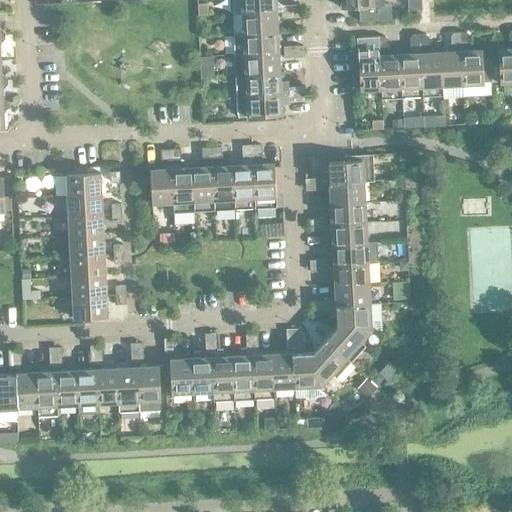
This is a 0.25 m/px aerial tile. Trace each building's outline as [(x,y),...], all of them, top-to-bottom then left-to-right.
[(275,0),(241,0),(242,13),(277,11),(275,0)] [(207,3),(197,3),(198,15),(208,15),(207,3)] [(291,5),(291,16),(301,16),(300,4),(291,5)] [(281,5),(282,17),(291,16),(291,5),(281,5)] [(242,13),(243,33),(278,31),(277,11),(242,13)] [(509,33),(510,48),(498,49),(500,82),(511,81),(511,29),(509,33)] [(233,33),(234,54),(279,52),(278,31),(243,33),(233,33)] [(460,32),(462,84),(484,83),(483,81),(491,81),(490,59),(482,60),(482,49),(470,50),(469,35),(466,31),(460,32)] [(460,32),(454,32),(450,36),(451,51),(440,52),(442,85),(462,84),(460,32)] [(419,34),(413,34),(410,38),(410,53),(400,54),(402,97),(422,96),(419,34)] [(419,34),(422,96),(443,95),(442,85),(440,52),(430,52),(429,37),(425,34),(419,34)] [(381,88),(378,36),(361,37),(357,40),(359,72),(352,72),(353,90),(381,88)] [(381,88),(381,98),(402,97),(400,54),(389,54),(388,39),(384,36),(378,36),(381,88)] [(283,46),(284,57),(293,57),(293,45),(283,46)] [(293,45),(293,57),(303,56),(302,45),(293,45)] [(279,52),(234,54),(235,74),(280,72),(279,52)] [(280,81),(280,72),(235,74),(236,95),(286,92),(285,87),(288,86),(288,81),(280,81)] [(286,98),(289,98),(295,98),(295,86),(288,86),(285,87),(286,92),(286,98)] [(304,86),(295,86),(295,98),(305,97),(304,86)] [(289,104),(289,98),(286,98),(286,92),(236,95),(238,117),(246,116),(277,114),(282,114),(281,104),(289,104)] [(8,103),(2,103),(2,104),(0,103),(0,127),(4,128),(3,113),(8,106),(8,103)] [(401,119),(391,119),(391,127),(402,127),(401,119)] [(252,145),(253,154),(253,164),(255,208),(276,207),(275,196),(283,196),(282,179),(275,180),(274,163),(262,163),(261,144),(252,145)] [(253,154),(252,145),(242,145),(243,155),(253,154)] [(211,147),(212,156),(221,156),(221,146),(211,147)] [(212,156),(211,147),(201,147),(202,167),(192,167),(194,211),(215,210),(212,166),(212,156)] [(194,211),(192,167),(181,168),(180,148),(170,149),(173,202),(172,202),(173,212),(194,211)] [(162,169),(150,169),(152,203),(172,202),(173,202),(170,149),(161,149),(162,169)] [(324,183),(329,183),(364,181),(374,180),(372,154),(344,155),(344,160),(328,161),(329,171),(323,171),(324,177),(315,178),(315,189),(325,189),(324,183)] [(255,208),(253,164),(233,165),(235,209),(255,208)] [(235,209),(233,165),(212,166),(215,210),(235,209)] [(119,181),(119,171),(109,171),(110,181),(119,181)] [(67,195),(101,193),(100,172),(66,174),(67,195)] [(306,190),(315,189),(315,178),(305,178),(306,190)] [(365,201),(364,181),(329,183),(330,203),(365,201)] [(101,193),(67,195),(68,215),(102,214),(101,193)] [(365,201),(330,203),(331,224),(366,222),(365,201)] [(121,213),(121,203),(111,203),(111,213),(121,213)] [(121,213),(111,213),(112,223),(122,222),(121,213)] [(102,214),(68,215),(69,236),(103,234),(102,214)] [(317,218),(307,219),(308,230),(317,230),(317,218)] [(326,218),(317,218),(317,230),(327,229),(326,218)] [(332,244),(367,242),(366,222),(331,224),(332,244)] [(174,233),(159,233),(159,242),(174,242),(174,233)] [(103,234),(69,236),(70,256),(104,254),(103,234)] [(332,244),(334,265),(368,263),(367,242),(332,244)] [(114,254),(123,253),(123,244),(113,244),(114,254)] [(114,263),(124,263),(123,253),(114,254),(114,263)] [(104,254),(70,256),(71,276),(105,275),(104,254)] [(319,259),(309,260),(310,271),(319,271),(319,259)] [(328,259),(319,259),(319,271),(329,270),(328,259)] [(378,262),(368,263),(334,265),(335,285),(369,283),(379,282),(378,262)] [(105,275),(71,276),(72,297),(106,295),(105,275)] [(409,281),(392,282),(393,299),(410,298),(409,281)] [(335,285),(336,305),(370,303),(369,283),(335,285)] [(116,294),(125,294),(125,284),(115,285),(116,294)] [(116,304),(126,304),(125,294),(116,294),(116,304)] [(106,295),(72,297),(74,318),(107,316),(106,295)] [(331,299),(321,300),(321,311),(331,311),(331,299)] [(321,300),(311,300),(312,312),(321,311),(321,300)] [(380,302),(370,303),(336,305),(337,325),(366,324),(366,325),(381,324),(380,302)] [(337,325),(325,338),(350,361),(365,345),(361,342),(367,336),(366,325),(366,324),(337,325)] [(286,338),(298,338),(298,328),(286,329),(286,338)] [(245,331),(246,340),(257,340),(257,330),(245,331)] [(204,333),(205,343),(216,342),(216,332),(204,333)] [(175,335),(164,335),(164,351),(171,350),(171,345),(176,344),(175,335)] [(316,386),(316,381),(315,381),(313,351),(305,352),(304,344),(298,344),(298,338),(286,338),(287,348),(293,348),(293,352),(295,387),(316,386)] [(325,338),(313,351),(315,381),(316,381),(327,380),(332,374),(336,377),(350,361),(325,338)] [(258,349),(257,340),(246,340),(246,347),(246,350),(252,350),(258,349)] [(130,343),(131,352),(142,352),(142,342),(130,343)] [(211,352),(211,357),(213,391),(214,401),(234,400),(232,356),(223,356),(222,348),(217,348),(216,342),(205,343),(205,352),(211,352)] [(89,345),(90,355),(101,354),(101,344),(89,345)] [(49,347),(49,357),(61,356),(60,346),(49,347)] [(241,355),(232,356),(234,400),(254,399),(252,354),(252,350),(246,350),(246,347),(240,347),(241,355)] [(8,349),(8,359),(20,358),(19,349),(8,349)] [(143,361),(142,352),(131,352),(131,362),(143,361)] [(274,388),(275,388),(295,387),(293,352),(272,353),(274,388)] [(275,398),(275,388),(274,388),(272,353),(252,354),(254,399),(275,398)] [(102,364),(101,354),(90,355),(90,364),(102,364)] [(49,357),(50,366),(61,366),(61,356),(49,357)] [(193,392),(213,391),(211,357),(191,358),(193,392)] [(20,368),(20,358),(8,359),(9,368),(20,368)] [(171,393),(193,392),(191,358),(169,359),(171,393)] [(139,411),(161,410),(160,400),(159,365),(137,366),(139,411)] [(139,411),(137,366),(117,368),(119,402),(118,402),(118,412),(139,411)] [(119,402),(117,368),(96,369),(98,403),(118,402),(119,402)] [(98,403),(96,369),(76,370),(78,404),(98,403)] [(78,404),(76,370),(56,371),(57,405),(78,404)] [(57,405),(56,371),(35,372),(37,406),(36,406),(37,416),(57,415),(57,405)] [(37,406),(35,372),(15,373),(17,407),(36,406),(37,406)] [(0,408),(17,407),(15,373),(0,373),(0,408)] [(369,381),(361,390),(367,396),(375,387),(369,381)] [(329,406),(327,411),(334,419),(339,416),(344,413),(332,402),(329,406)]
